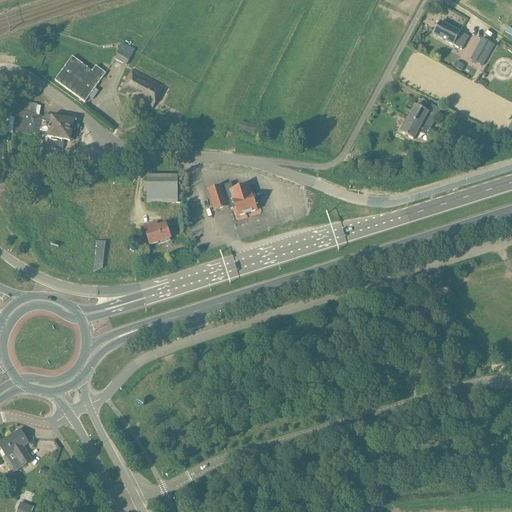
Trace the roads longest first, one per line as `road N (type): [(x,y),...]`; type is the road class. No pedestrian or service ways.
road 1 (unclassified): [(88,406),(168,345),(511,241)]
road 2 (primary): [(129,333),(511,214)]
road 3 (primary): [(511,184),(147,297)]
road 4 (unclassified): [(162,490),(214,462),(479,384),(511,385)]
road 5 (unclassified): [(258,164),(327,167),(339,160),(426,0)]
road 6 (unclassified): [(511,165),(380,203),(258,164)]
road 7 (primary): [(147,297),(66,289),(0,253)]
road 8 (unclassified): [(124,154),(29,77),(0,70)]
road 9 (unclassified): [(258,164),(124,154)]
